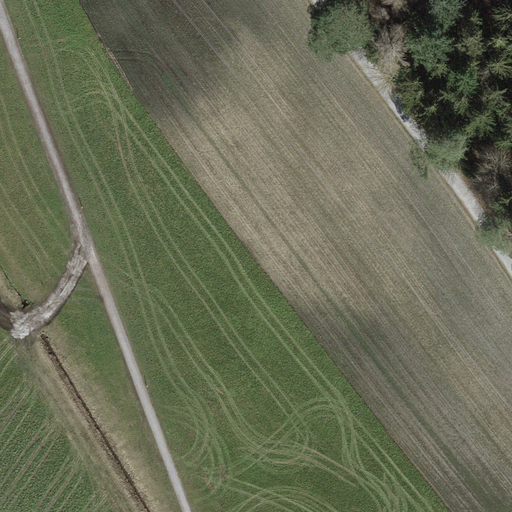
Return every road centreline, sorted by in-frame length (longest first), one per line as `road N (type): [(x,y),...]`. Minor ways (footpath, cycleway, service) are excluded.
road 1 (track): [(187,511),(0,11)]
road 2 (track): [(511,269),(318,0)]
